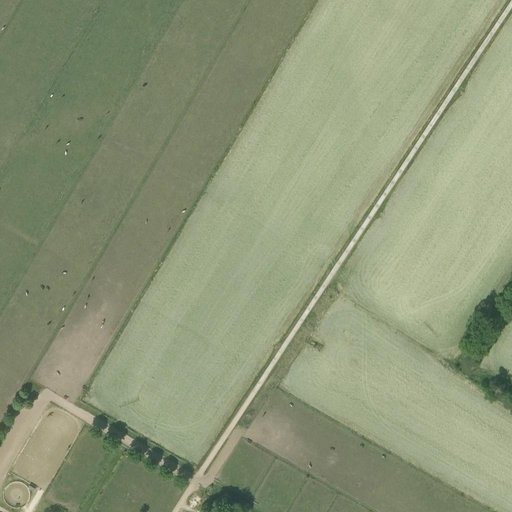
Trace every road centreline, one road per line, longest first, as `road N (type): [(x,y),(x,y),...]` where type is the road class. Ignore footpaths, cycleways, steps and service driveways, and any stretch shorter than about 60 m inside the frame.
road 1 (track): [(193,484),(511,2)]
road 2 (track): [(194,480),(53,398),(25,416),(0,457)]
